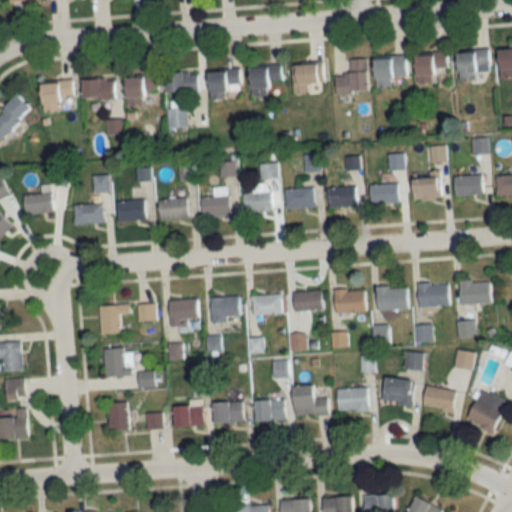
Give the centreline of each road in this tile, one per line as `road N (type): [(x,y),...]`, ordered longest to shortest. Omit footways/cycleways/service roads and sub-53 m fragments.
road 1 (residential): [(0,479),(396,455),(511,495)]
road 2 (residential): [(0,53),(125,35),(511,7)]
road 3 (residential): [(83,266),(511,235)]
road 4 (residential): [(83,266),(64,282),(58,311),(74,474)]
